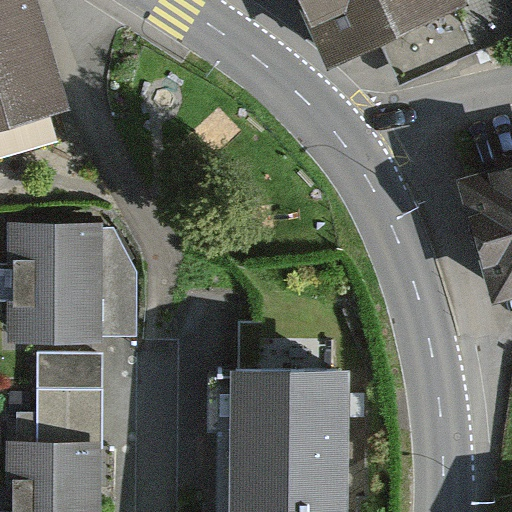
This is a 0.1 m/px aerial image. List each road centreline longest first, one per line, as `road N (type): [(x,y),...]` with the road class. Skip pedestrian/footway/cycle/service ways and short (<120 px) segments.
road 1 (tertiary): [(441,511),(440,407),(415,284),(387,215),(348,158)]
road 2 (residential): [(156,285),(154,235),(97,131),(73,0)]
road 3 (tertiary): [(348,158),(300,99),(171,0)]
road 4 (residential): [(511,87),(394,122),(348,158)]
road 5 (residential): [(148,511),(148,341)]
